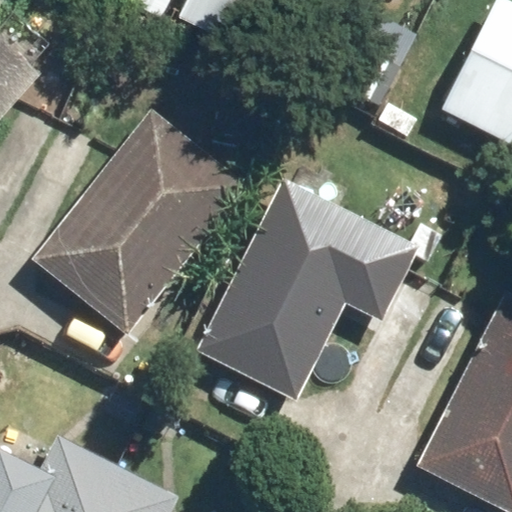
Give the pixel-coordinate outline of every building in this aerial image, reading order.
[(232,41),(253,0),(153,0),(172,9),(180,14),(232,41)] [(511,11),(503,7),(454,98),(511,128),(511,11)] [(0,143),(48,91),(0,46),(0,143)] [(27,251),(126,335),(254,185),(154,101),(27,251)] [(294,174),(212,358),(309,401),(350,309),(395,328),(435,237),(294,174)] [(511,511),(511,302),(422,465),(508,511),(511,511)] [(0,441),(0,511),(179,511),(188,495),(62,434),(46,464),(0,441)]
